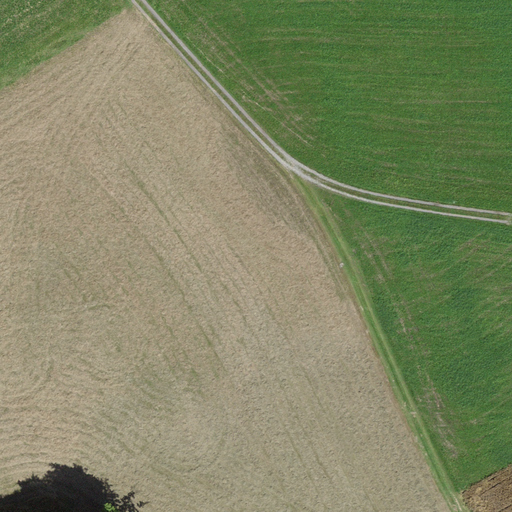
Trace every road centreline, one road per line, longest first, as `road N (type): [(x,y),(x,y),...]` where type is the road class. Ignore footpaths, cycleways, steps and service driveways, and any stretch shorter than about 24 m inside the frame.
road 1 (track): [(141,0),(299,174),(383,199),(511,218)]
road 2 (track): [(299,174),(460,511)]
